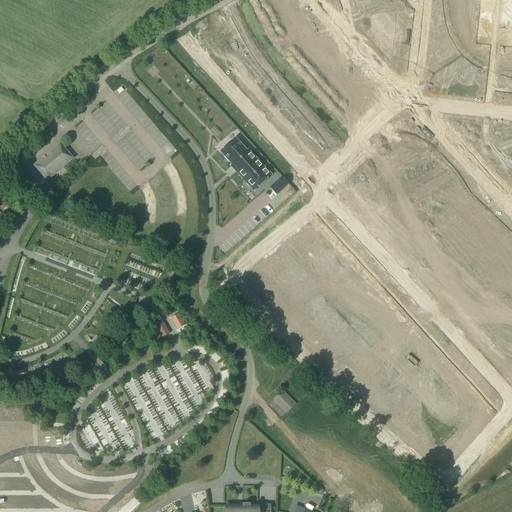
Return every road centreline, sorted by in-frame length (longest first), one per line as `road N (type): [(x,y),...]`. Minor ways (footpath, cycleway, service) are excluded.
road 1 (unclassified): [(114,64),(192,144),(206,170),(212,201),(203,296),(245,342),(252,366),(230,482),(178,494),(149,511)]
road 2 (residential): [(322,195),(226,280),(226,292),(439,480),(452,477),(511,410)]
road 3 (residential): [(322,195),(511,402)]
road 4 (residential): [(171,28),(312,183)]
road 5 (unclassified): [(114,64),(0,165)]
road 6 (residential): [(419,110),(511,209)]
road 7 (residential): [(316,0),(406,96)]
road 8 (residential): [(312,183),(406,96)]
